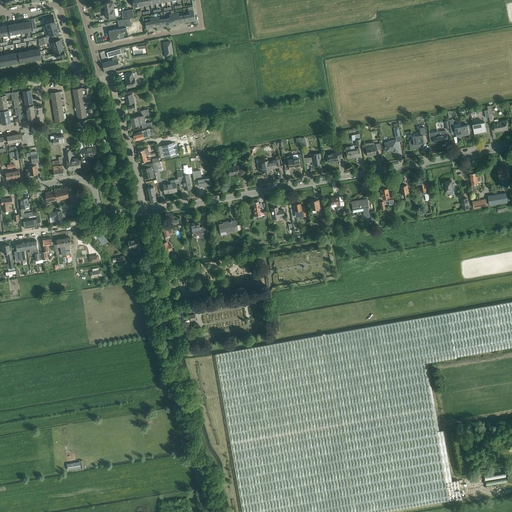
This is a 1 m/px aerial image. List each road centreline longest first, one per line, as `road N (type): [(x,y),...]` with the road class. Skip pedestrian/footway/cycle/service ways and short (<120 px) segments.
road 1 (tertiary): [(145,211),(511,146)]
road 2 (residential): [(145,211),(113,81),(100,78)]
road 3 (tertiary): [(0,193),(83,180),(101,210)]
